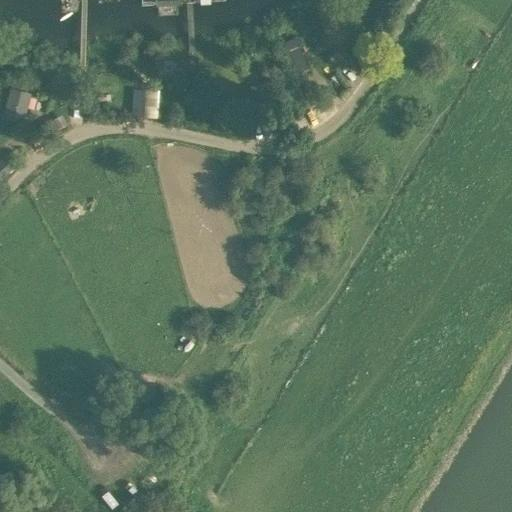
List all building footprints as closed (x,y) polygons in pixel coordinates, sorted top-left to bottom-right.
[(123,15),(122,0),(56,0),(56,16),(123,15)] [(233,0),(149,0),(151,10),(233,0)] [(308,71),(298,46),(282,53),(292,78),(308,71)] [(30,95),(7,89),(0,119),(22,125),(30,95)] [(17,160),(10,152),(8,150),(0,157),(0,169),(4,174),(18,162),(17,160)] [(249,190),(251,198),(258,197),(256,188),(249,190)]
